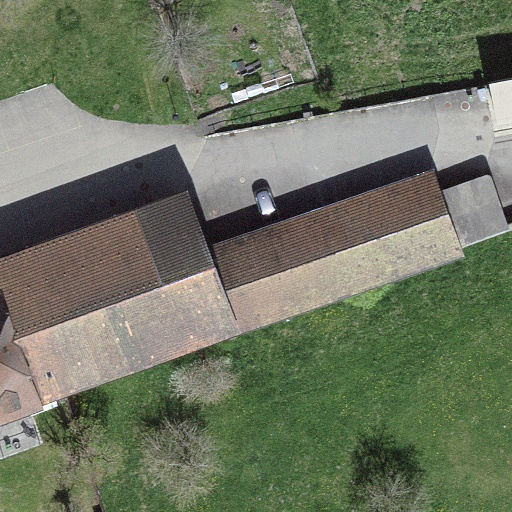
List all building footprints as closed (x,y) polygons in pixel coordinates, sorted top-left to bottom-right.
[(511,80),(501,83),(506,117),(511,115),(511,80)] [(235,333),(460,248),(443,204),(432,175),(208,260),(235,333)] [(460,248),(508,230),(491,186),(443,204),(460,248)] [(57,400),(235,333),(208,260),(182,193),(4,260),(14,285),(57,400)] [(0,289),(0,420),(57,400),(14,285),(0,289)] [(511,511),(511,401),(455,427),(493,511),(511,511)]
